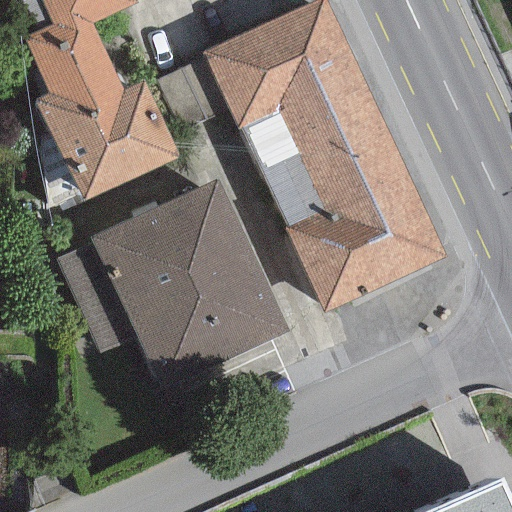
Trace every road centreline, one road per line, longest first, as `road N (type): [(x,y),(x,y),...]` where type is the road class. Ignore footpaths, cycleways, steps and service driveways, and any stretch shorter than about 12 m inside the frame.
road 1 (residential): [(511,312),(323,417),(113,511)]
road 2 (primary): [(511,231),(405,0)]
